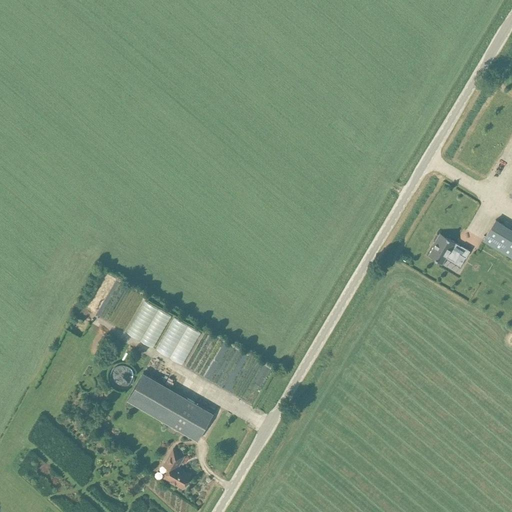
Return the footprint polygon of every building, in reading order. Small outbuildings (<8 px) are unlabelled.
[(511,230),(495,220),(483,241),(511,258),(511,230)] [(433,247),(428,255),(442,263),(445,257),(455,262),(459,255),(465,258),(470,251),(461,246),(455,243),(456,243),(440,233),(434,243),(435,243),(434,246),(433,245),(432,246),(433,247)] [(144,301),(126,334),(153,348),(171,316),(144,301)] [(156,353),(184,365),(200,331),(171,318),(156,353)] [(127,400),(188,436),(197,441),(213,413),(143,372),(127,400)] [(183,456),(174,451),(173,450),(165,463),(171,466),(164,477),(182,488),(189,476),(175,467),(177,462),(179,463),(183,456)]
